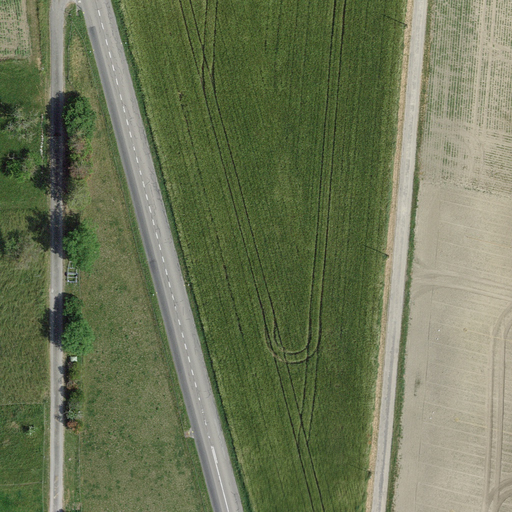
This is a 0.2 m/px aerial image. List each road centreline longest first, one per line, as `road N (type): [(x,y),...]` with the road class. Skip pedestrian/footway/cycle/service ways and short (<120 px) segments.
road 1 (secondary): [(95,0),(229,511)]
road 2 (track): [(55,511),(57,0)]
